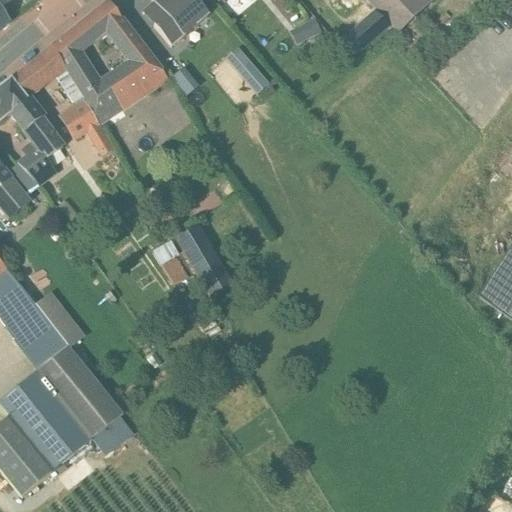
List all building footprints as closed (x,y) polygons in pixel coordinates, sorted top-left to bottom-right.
[(152,0),(151,1),(165,18),(153,27),(171,49),(184,38),(178,31),(189,22),(195,28),(208,18),(192,0),(152,0)] [(350,18),(367,3),(364,0),(335,0),(350,18)] [(366,0),(397,34),(429,5),(423,0),(366,0)] [(167,82),(108,5),(81,26),(67,37),(50,50),(65,72),(83,100),(84,102),(94,118),(112,105),(119,114),(147,95),(167,82)] [(0,31),(8,25),(0,12),(0,31)] [(356,58),(388,30),(374,13),(341,41),(356,58)] [(313,20),(298,27),(306,42),(321,34),(313,20)] [(26,103),(55,80),(65,72),(50,50),(26,69),(0,90),(0,124),(10,116),(31,144),(19,153),(24,159),(15,166),(37,188),(55,175),(45,162),(62,149),(26,103)] [(256,97),(268,87),(237,50),(225,60),(256,97)] [(83,100),(65,72),(55,80),(59,86),(73,107),(83,100)] [(187,98),(198,91),(186,73),(175,81),(187,98)] [(58,119),(74,143),(86,135),(98,127),(100,126),(94,118),(84,102),(58,119)] [(0,212),(8,222),(30,204),(0,168),(0,212)] [(165,233),(183,223),(179,215),(163,187),(144,197),(165,233)] [(76,215),(67,205),(60,211),(68,221),(76,215)] [(198,228),(175,241),(208,300),(232,286),(198,228)] [(511,322),(511,250),(478,298),(511,322)] [(160,267),(172,288),(187,279),(175,259),(160,267)] [(0,326),(35,373),(0,399),(0,406),(6,414),(51,470),(52,473),(121,418),(0,267),(0,326)] [(85,337),(50,293),(34,305),(69,349),(85,337)] [(0,418),(0,466),(21,494),(51,470),(6,414),(0,418)]
